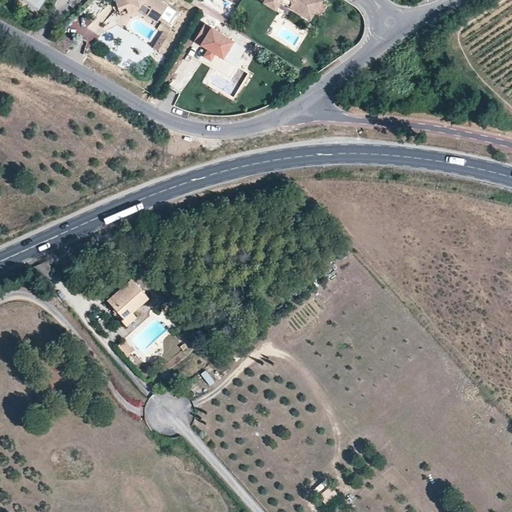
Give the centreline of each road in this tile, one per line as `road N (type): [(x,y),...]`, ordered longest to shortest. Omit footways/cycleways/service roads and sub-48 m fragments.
road 1 (trunk): [(0,277),(221,191),(400,196),(511,232)]
road 2 (primary): [(0,261),(171,187),(275,158),(413,157),(511,177)]
road 3 (trunk): [(511,129),(425,110),(88,186),(0,222)]
road 4 (residential): [(0,29),(187,127),(240,132),(309,103)]
road 5 (unclassified): [(309,103),(325,115),(511,147)]
road 6 (unclassified): [(169,413),(260,511)]
